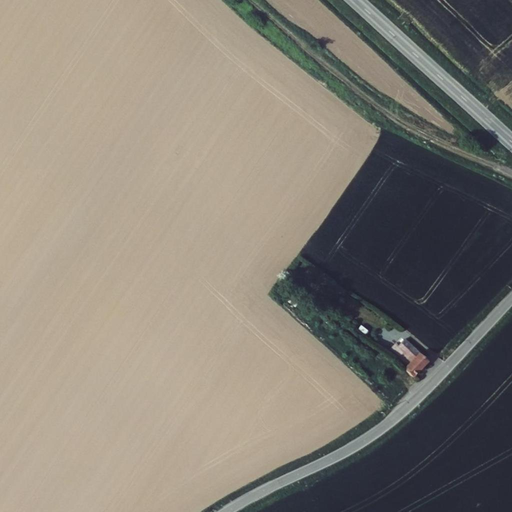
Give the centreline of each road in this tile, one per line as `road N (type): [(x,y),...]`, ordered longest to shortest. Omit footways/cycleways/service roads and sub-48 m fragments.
road 1 (tertiary): [(511,299),(377,431),(224,511)]
road 2 (unclassified): [(248,0),(408,127),(511,174)]
road 3 (tertiary): [(511,141),(356,0)]
